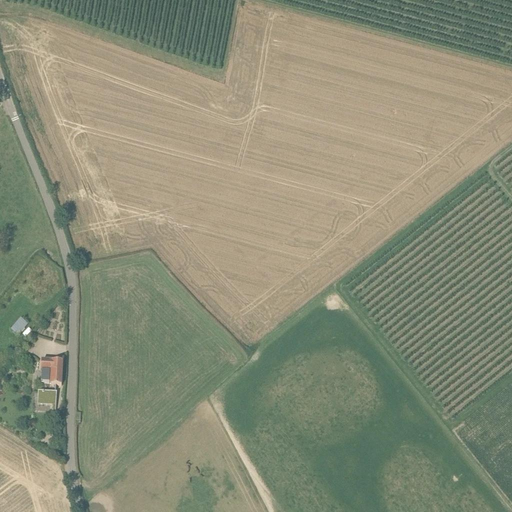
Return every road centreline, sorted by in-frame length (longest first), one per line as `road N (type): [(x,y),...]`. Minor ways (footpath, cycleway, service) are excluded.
road 1 (unclassified): [(80,511),(70,454),(69,272),(14,119)]
road 2 (track): [(253,0),(511,69)]
road 3 (track): [(333,286),(511,145)]
